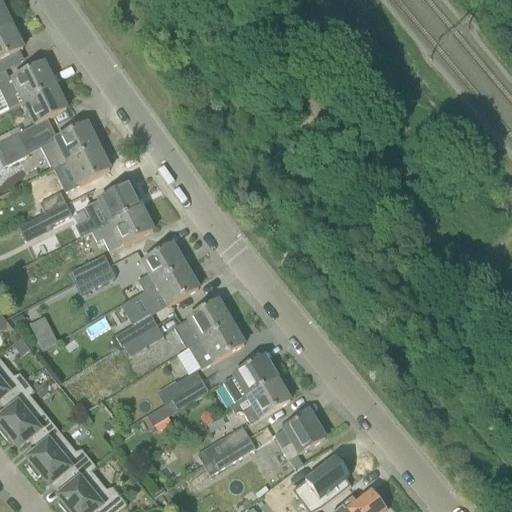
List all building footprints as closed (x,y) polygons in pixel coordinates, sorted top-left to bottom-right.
[(0,35),(10,30),(0,9),(0,35)] [(10,30),(0,35),(0,63),(22,53),(10,30)] [(4,74),(0,75),(0,96),(8,113),(23,106),(54,91),(42,68),(9,85),(4,74)] [(23,106),(35,129),(45,124),(65,114),(54,91),(23,106)] [(86,129),(55,144),(40,152),(51,174),(66,166),(66,167),(97,151),(86,129)] [(17,136),(0,144),(0,157),(1,158),(22,148),(17,137),(17,136)] [(22,148),(1,158),(6,170),(28,159),(27,158),(22,148)] [(108,174),(97,151),(66,167),(78,189),(108,174)] [(98,205),(83,212),(94,235),(140,212),(135,203),(140,200),(134,188),(129,190),(129,189),(98,205)] [(44,219),(65,209),(59,197),(39,207),(44,219)] [(70,220),(65,209),(44,219),(50,230),(70,220)] [(94,235),(91,236),(96,247),(102,243),(109,256),(152,235),(140,212),(94,235)] [(24,268),(54,255),(48,239),(18,252),(24,268)] [(142,267),(148,279),(137,286),(143,296),(184,271),(171,249),(142,267)] [(103,260),(83,270),(68,277),(74,289),(108,271),(103,260)] [(108,271),(74,289),(79,299),(114,282),(108,271)] [(197,293),(184,271),(143,296),(149,307),(161,299),(168,311),(197,293)] [(217,306),(187,323),(173,331),(186,353),(187,352),(200,345),(230,327),(217,306)] [(20,319),(11,324),(14,331),(24,326),(20,319)] [(155,330),(149,319),(114,340),(121,351),(122,350),(136,342),(155,330)] [(200,345),(187,352),(200,374),(213,367),(243,349),(236,337),(230,327),(200,345)] [(155,330),(136,342),(122,350),(129,361),(162,341),(155,330)] [(262,362),(233,379),(222,386),(235,408),(276,383),(262,362)] [(28,399),(28,400),(33,396),(19,379),(13,381),(0,365),(0,409),(6,416),(6,417),(28,399)] [(182,397),(201,386),(195,375),(175,386),(182,397)] [(276,383),(235,408),(230,411),(234,418),(237,416),(243,418),(250,429),(289,405),(276,383)] [(182,397),(182,398),(168,406),(174,416),(207,397),(201,386),(182,397)] [(6,417),(6,416),(0,421),(0,436),(5,443),(8,441),(17,452),(28,443),(37,454),(37,455),(59,437),(28,400),(28,399),(6,417)] [(308,418),(283,433),(291,447),(280,454),(286,464),(297,458),(298,459),(324,443),(308,418)] [(241,431),(221,443),(196,458),(203,470),(227,454),(247,442),(241,431)] [(37,455),(37,454),(26,463),(29,466),(26,469),(36,481),(39,479),(48,490),(59,481),(68,492),(68,493),(90,475),(95,472),(80,454),(74,456),(59,437),(37,455)] [(254,453),(247,442),(227,454),(203,470),(209,480),(254,453)] [(306,484),(291,495),(304,511),(320,511),(350,490),(345,484),(348,481),(334,463),(306,484)] [(68,493),(68,492),(57,501),(60,504),(57,506),(61,511),(122,511),(126,509),(111,492),(105,494),(90,475),(68,493)] [(352,504),(341,511),(381,511),(368,496),(354,507),(352,504)]
